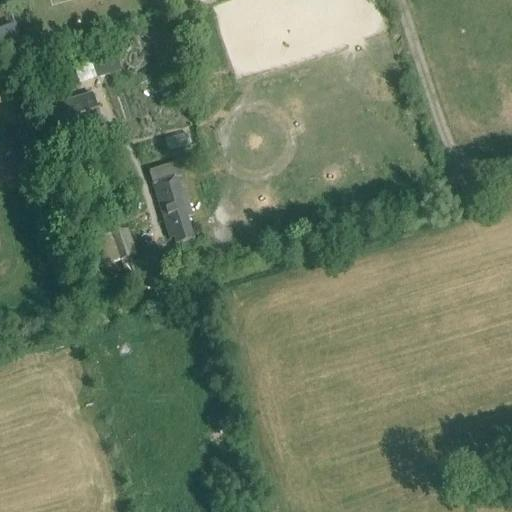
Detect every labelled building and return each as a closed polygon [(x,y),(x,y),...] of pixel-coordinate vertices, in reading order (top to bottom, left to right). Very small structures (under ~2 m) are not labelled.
[(14,28),(0,33),(0,59),(23,51),(14,28)] [(122,73),(117,56),(90,64),(95,81),(122,73)] [(104,127),(92,93),(45,109),(57,143),(104,127)] [(190,146),(187,135),(164,141),(167,153),(190,146)] [(176,163),(149,172),(170,239),(175,237),(177,243),(193,239),(186,218),(192,216),(176,163)] [(136,257),(128,230),(107,236),(115,263),(136,257)]
